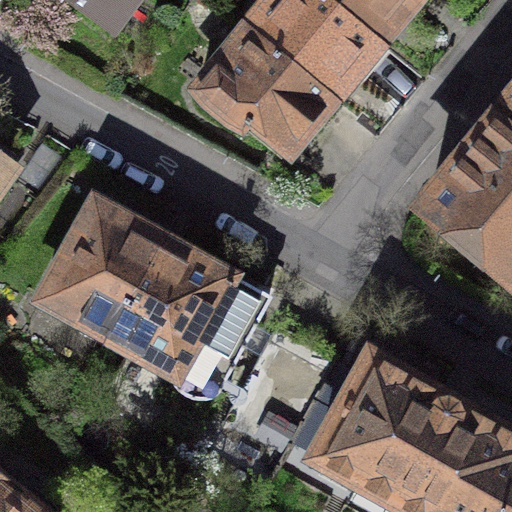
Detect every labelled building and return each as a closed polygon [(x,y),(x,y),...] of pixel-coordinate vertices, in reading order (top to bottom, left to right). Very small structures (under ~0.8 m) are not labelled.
[(69,0),(110,30),(131,0),(69,0)] [(371,51),(379,42),(328,0),(273,0),(250,29),(333,98),(371,51)] [(413,0),(328,0),(379,42),(413,0)] [(325,107),(333,98),(250,29),(198,91),(210,105),(226,118),(241,126),(248,117),(288,151),(325,107)] [(511,102),(506,110),(429,204),(511,273),(511,102)] [(44,299),(110,335),(162,241),(149,233),(96,204),(44,299)] [(176,248),(162,241),(110,335),(172,370),(173,372),(173,375),(174,376),(174,378),(173,378),(172,379),(172,380),(172,382),(172,384),(173,386),(174,388),(175,389),(177,390),(178,391),(193,400),(195,400),(197,401),(199,401),(201,401),(203,400),(206,399),(207,398),(207,397),(207,396),(209,395),(211,394),(213,393),(214,391),(216,389),(217,387),(266,299),(176,248)] [(304,348),(276,333),(209,453),(265,484),(332,364),(304,348)] [(444,398),(372,357),(317,456),(418,511),(511,511),(511,434),(460,406),(459,404),(457,401),(454,399),(451,398),(447,397),(444,398)] [(0,511),(57,511),(60,509),(53,500),(44,491),(35,485),(25,479),(16,490),(0,477),(0,511)]
